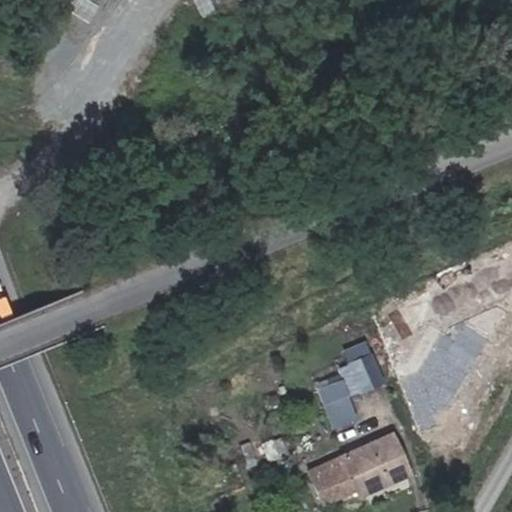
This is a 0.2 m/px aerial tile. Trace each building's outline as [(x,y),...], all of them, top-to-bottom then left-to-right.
[(444,333),(423,295),(398,308),(418,346),(444,333)] [(379,383),(368,356),(348,365),(360,391),(379,383)] [(346,395),(339,380),(317,390),(324,405),(346,395)] [(406,474),(389,435),(307,471),(321,503),(353,488),(357,495),(406,474)] [(286,453),(280,437),(260,445),(267,461),(286,453)]
